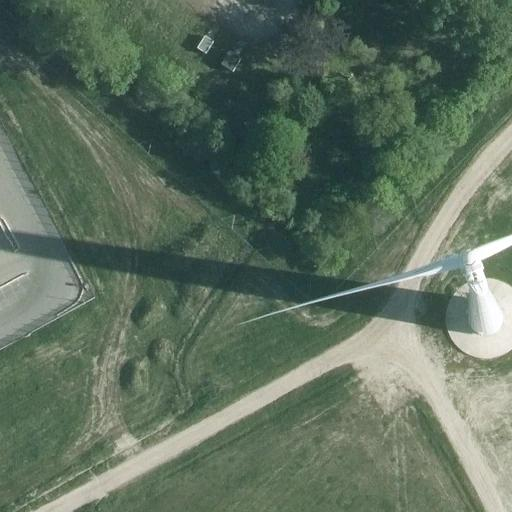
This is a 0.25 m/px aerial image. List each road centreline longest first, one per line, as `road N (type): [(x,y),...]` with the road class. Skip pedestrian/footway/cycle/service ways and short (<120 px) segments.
road 1 (track): [(46,511),(358,345),(415,367),(461,427),(506,511)]
road 2 (unclassified): [(0,325),(47,297),(57,270),(0,158)]
